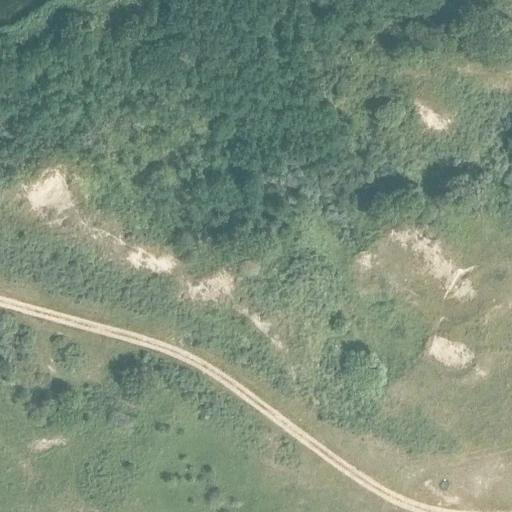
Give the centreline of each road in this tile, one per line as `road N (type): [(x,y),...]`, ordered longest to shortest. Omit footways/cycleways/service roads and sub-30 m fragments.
road 1 (track): [(0,302),(185,352),(348,469),(413,507),(445,511)]
road 2 (track): [(387,491),(423,468),(511,449)]
